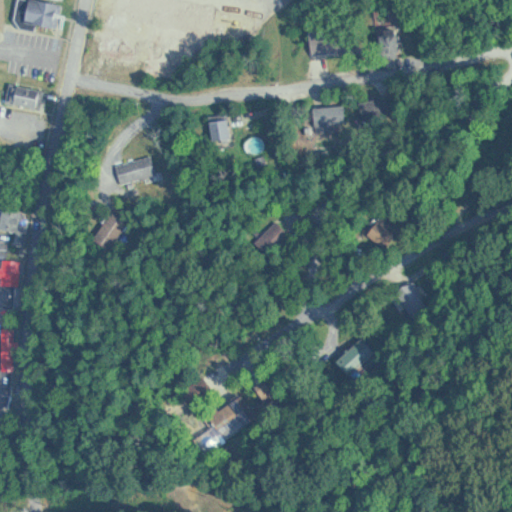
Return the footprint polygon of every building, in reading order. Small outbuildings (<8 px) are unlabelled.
[(65,28),(66,1),(21,0),(20,27),(65,28)] [(258,17),(175,0),(133,0),(130,19),(121,17),(117,34),(108,32),(103,55),(141,63),(145,46),(168,51),(167,56),(184,59),(188,44),(213,49),(216,34),(253,41),(258,17)] [(385,40),(398,40),(398,23),(385,23),(385,40)] [(354,52),(352,28),(314,30),(316,54),(354,52)] [(47,109),(51,90),(14,83),(10,103),(47,109)] [(349,105),(319,105),(319,124),(349,124),(349,105)] [(236,142),(232,115),(214,117),(218,144),(236,142)] [(121,164),(127,187),(165,177),(158,154),(121,164)] [(21,232),(19,241),(29,243),(36,212),(8,206),(3,227),(21,232)] [(98,239),(114,249),(132,222),(116,212),(98,239)] [(295,232),(280,220),(261,243),(276,255),(295,232)]
